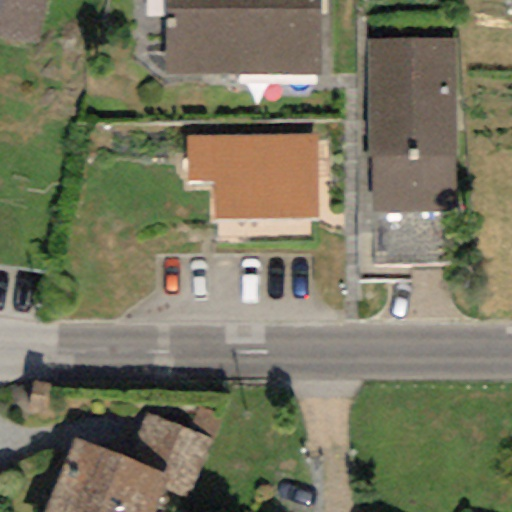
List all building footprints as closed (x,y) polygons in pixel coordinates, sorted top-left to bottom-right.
[(0,0),(0,38),(36,44),(43,0),(0,0)] [(166,0),(166,75),(321,74),(320,0),(166,0)] [(451,39),(366,41),(369,212),(456,210),(451,39)] [(317,137),(185,137),(185,184),(211,184),(211,222),(317,222),(317,137)] [(124,458),(72,436),(41,511),(149,511),(160,488),(187,499),(211,439),(143,411),(124,458)]
